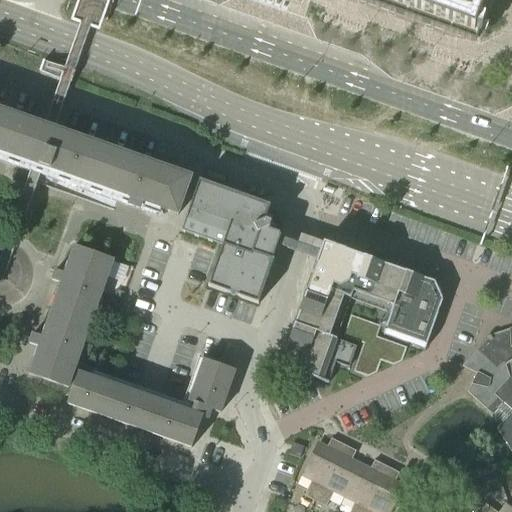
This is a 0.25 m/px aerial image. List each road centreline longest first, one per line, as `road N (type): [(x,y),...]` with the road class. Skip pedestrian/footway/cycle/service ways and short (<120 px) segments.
road 1 (unclassified): [(259,434),(245,405),(305,229),(298,195),(204,156),(176,132),(0,72)]
road 2 (secondary): [(33,34),(129,63),(259,123),(511,207)]
road 3 (secondary): [(511,123),(165,0)]
road 4 (residential): [(0,404),(248,492)]
